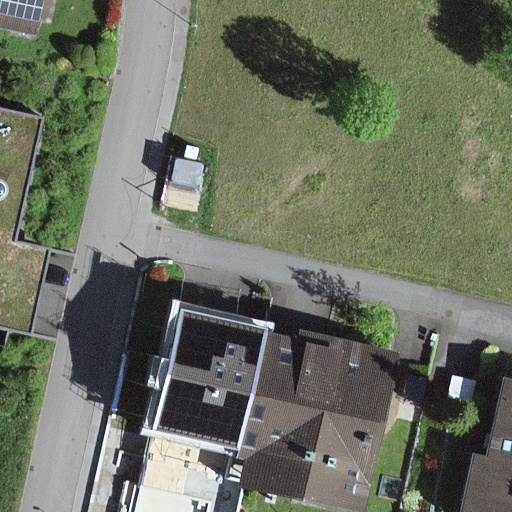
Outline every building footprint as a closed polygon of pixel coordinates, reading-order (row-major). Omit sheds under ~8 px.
[(0,0),(0,21),(43,30),(48,0),(0,0)] [(36,119),(0,109),(0,324),(31,332),(52,249),(6,238),(36,119)] [(150,421),(243,441),(267,326),(268,320),(177,300),(150,421)] [(299,333),(267,326),(243,441),(241,451),(250,453),(244,479),(370,506),(404,347),(301,325),(299,333)] [(511,511),(511,373),(508,372),(492,454),(477,451),(464,511),(511,511)]
